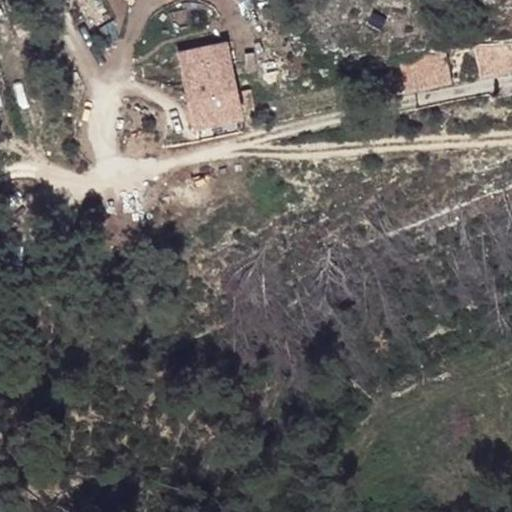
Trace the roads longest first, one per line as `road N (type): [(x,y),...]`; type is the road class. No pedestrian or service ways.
road 1 (track): [(123,162),(511,140)]
road 2 (track): [(123,162),(102,92),(56,0)]
road 3 (residential): [(0,231),(69,181),(123,162)]
